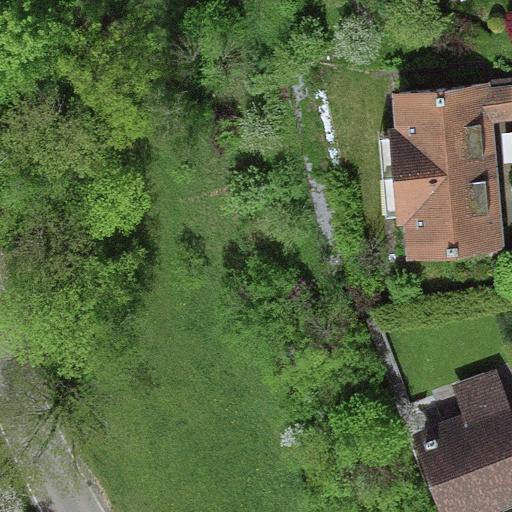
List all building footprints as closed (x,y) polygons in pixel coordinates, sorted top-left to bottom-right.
[(390,140),(393,179),(499,170),(495,122),(511,120),(511,78),(491,80),(491,83),(393,91),(396,128),(389,129),(390,140)] [(393,179),(390,140),(380,140),(383,180),(393,179)] [(506,253),(499,170),(393,179),(397,215),(397,226),(405,225),(408,261),(506,253)] [(397,215),(393,179),(383,180),(386,216),(397,215)] [(463,414),(411,433),(439,511),(498,511),(511,507),(511,415),(495,369),(452,384),(463,414)]
